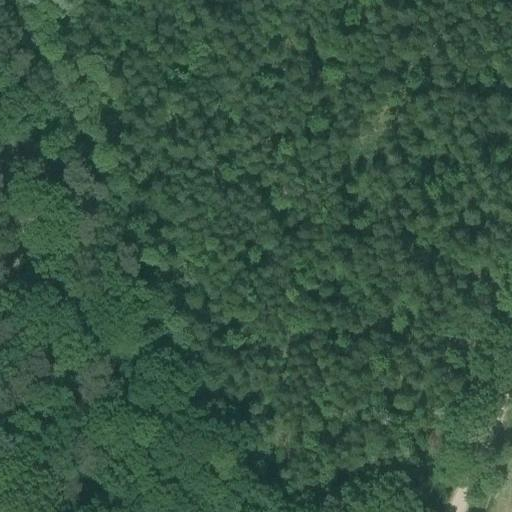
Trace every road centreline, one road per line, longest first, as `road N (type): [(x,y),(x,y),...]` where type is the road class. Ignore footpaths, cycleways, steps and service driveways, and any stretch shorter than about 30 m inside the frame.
road 1 (track): [(216,511),(54,126),(0,31)]
road 2 (track): [(462,511),(511,386)]
